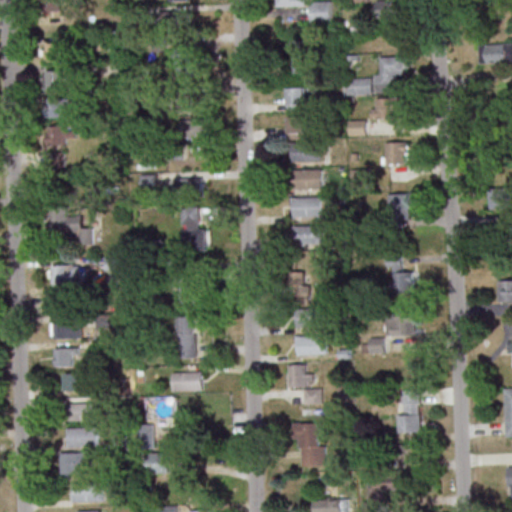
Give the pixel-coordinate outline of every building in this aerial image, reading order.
[(43,0),(43,11),(62,11),(61,0),(43,0)] [(312,0),(312,23),(334,23),(334,0),(312,0)] [(376,0),(377,18),(406,18),(405,0),(376,0)] [(190,11),(172,11),(172,24),(190,24),(190,11)] [(315,72),(315,36),(293,36),(293,72),(315,72)] [(67,43),(46,42),(45,61),(66,62),(67,43)] [(511,62),(511,43),(486,43),(486,63),(511,62)] [(195,46),(175,46),(175,76),(195,76),(195,46)] [(406,56),(378,56),(378,83),(406,83),(406,56)] [(68,89),(68,69),(46,69),(46,89),(68,89)] [(346,77),(346,94),(373,94),(373,77),(346,77)] [(308,87),(287,87),(287,109),(308,109),(308,87)] [(50,97),(50,117),(69,117),(69,97),(50,97)] [(403,118),(403,98),(373,97),(372,118),(403,118)] [(290,116),(290,138),(309,138),(309,116),(290,116)] [(183,117),(183,137),(210,137),(210,117),(183,117)] [(367,120),(351,120),(351,134),(367,134),(367,120)] [(76,144),(76,125),(49,125),(49,144),(76,144)] [(409,141),(387,141),(387,163),(409,163),(409,141)] [(323,142),(293,142),(293,160),(323,160),(323,142)] [(69,152),(51,152),(51,179),(69,179),(69,152)] [(296,188),(323,188),(323,168),(296,168),(296,188)] [(354,187),(369,187),(369,169),(354,169),(354,187)] [(143,187),(158,187),(158,174),(143,174),(143,187)] [(203,177),(175,177),(175,194),(203,194),(203,177)] [(492,208),(511,208),(511,187),(492,187),(492,208)] [(412,193),(394,193),(394,219),(412,219),(412,193)] [(295,216),(324,216),(324,196),(295,196),(295,216)] [(53,232),(78,232),(78,244),(95,244),(95,227),(85,227),(86,216),(71,216),(71,206),(53,206),(53,232)] [(202,242),(203,206),(183,206),(182,242),(202,242)] [(326,225),(296,225),(296,244),(326,244),(326,225)] [(392,292),(416,292),(416,270),(405,270),(405,257),(392,257),(392,292)] [(106,269),(130,269),(130,258),(106,258),(106,269)] [(187,274),(186,262),(172,262),(172,275),(187,274)] [(83,264),(51,264),(51,283),(83,283),(83,264)] [(293,272),(293,301),(311,301),(311,272),(293,272)] [(499,301),(511,301),(511,280),(499,280),(499,301)] [(193,303),(193,282),(178,282),(178,303),(193,303)] [(68,292),(50,292),(50,310),(68,310),(68,292)] [(299,307),(299,326),(323,326),(323,307),(299,307)] [(388,334),(416,334),(416,310),(388,310),(388,334)] [(197,316),(179,316),(180,357),(197,357),(197,316)] [(84,320),(53,320),(53,338),(84,338),(84,320)] [(329,354),(329,335),(299,335),(299,354),(329,354)] [(385,337),(370,337),(370,351),(385,351),(385,337)] [(55,366),(75,366),(75,347),(55,347),(55,366)] [(287,387),(313,387),(313,364),(287,364),(287,387)] [(173,389),(199,389),(199,371),(173,371),(173,389)] [(66,389),(90,389),(90,372),(66,372),(66,389)] [(401,431),(422,431),(422,389),(401,389),(401,431)] [(71,402),(71,420),(102,420),(102,402),(71,402)] [(324,464),(324,422),(299,422),(299,464),(324,464)] [(140,446),(156,446),(156,424),(140,424),(140,446)] [(70,427),(70,446),(100,446),(100,427),(70,427)] [(401,444),(401,461),(422,461),(422,444),(401,444)] [(91,452),(65,452),(65,473),(91,473),(91,452)] [(149,473),(171,473),(171,452),(149,452),(149,473)] [(385,511),(386,490),(403,490),(403,477),(370,477),(370,501),(365,501),(365,511),(385,511)] [(75,501),(104,501),(104,482),(75,482),(75,501)] [(349,511),(349,498),(315,498),(314,511),(349,511)]
